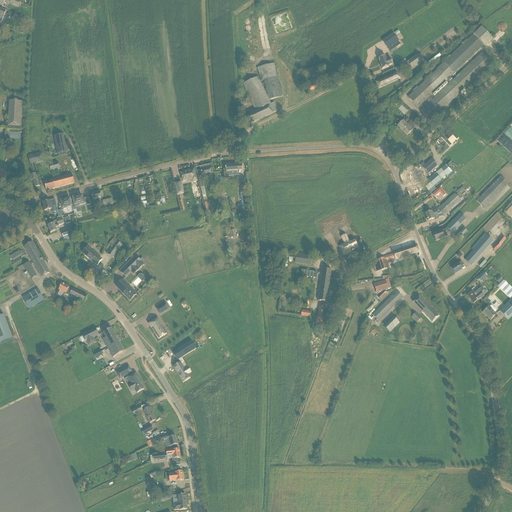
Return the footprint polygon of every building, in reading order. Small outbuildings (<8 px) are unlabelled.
[(5,18),(11,20),(14,13),(8,11),(5,18)] [(408,97),(418,108),(447,80),(450,83),(420,111),(430,121),(492,63),(482,52),(453,80),(450,77),(484,45),(484,46),(492,39),(481,27),(437,69),(437,70),(408,97)] [(401,45),(393,34),(382,41),(387,49),(393,45),(395,48),(401,45)] [(408,61),(412,67),(421,61),(416,55),(408,61)] [(385,56),(378,59),(382,69),(389,67),(388,66),(392,64),(390,59),(386,60),(385,56)] [(269,100),(283,97),(275,68),(276,67),(275,66),(274,66),(274,63),(257,68),(261,81),(264,81),(268,95),(266,95),(258,77),(243,84),(255,109),(250,111),(251,113),(243,117),(247,125),(278,111),(274,103),(271,104),(269,100)] [(397,72),(376,82),(379,89),(400,79),(397,72)] [(306,83),(308,87),(310,92),(318,88),(314,81),(309,84),(308,82),(306,83)] [(246,99),(240,100),(241,106),(242,106),(242,110),(245,110),(245,106),(250,105),(249,99),(246,99)] [(8,126),(21,127),(23,102),(9,101),(8,126)] [(412,130),(415,127),(419,131),(421,129),(413,120),(407,125),(403,121),(397,126),(401,130),(401,129),(404,132),(404,133),(407,136),(409,133),(410,134),(410,133),(412,130)] [(511,140),(503,132),(496,140),(506,149),(508,147),(509,149),(511,145),(511,140)] [(63,135),(54,136),(57,154),(67,152),(63,135)] [(41,153),(28,156),(30,165),(43,161),(41,153)] [(425,165),(422,168),(425,171),(428,174),(438,166),(432,159),(425,165)] [(49,164),(51,171),(60,169),(58,161),(49,164)] [(225,170),(224,170),(224,176),(235,176),(235,173),(239,173),(239,171),(242,171),(242,169),(242,164),(230,165),(230,164),(225,164),(226,167),(225,167),(225,169),(225,170)] [(212,169),(210,169),(209,165),(200,167),(200,169),(202,176),(207,175),(209,183),(210,186),(213,185),(213,182),(211,174),(213,173),(212,169)] [(0,181),(2,183),(8,174),(0,168),(0,181)] [(181,173),(183,181),(192,179),(193,182),(197,181),(194,169),(190,170),(190,171),(181,173)] [(432,177),(428,180),(430,182),(433,186),(437,183),(441,180),(446,175),(441,169),(436,173),(432,177)] [(415,171),(408,173),(410,178),(411,181),(413,185),(421,182),(419,179),(423,178),(421,172),(416,174),(415,171)] [(30,175),(31,180),(33,180),(35,187),(40,186),(36,173),(30,175)] [(53,180),(44,182),(46,191),(74,183),(71,173),(53,178),(53,180)] [(500,177),(476,201),(481,205),(485,209),(508,185),(500,177)] [(174,183),(177,195),(183,194),(180,182),(174,183)] [(425,214),(428,221),(439,217),(438,215),(442,214),(443,216),(460,200),(463,197),(463,196),(460,192),(461,191),(462,193),(464,191),(463,190),(465,188),(463,186),(456,192),(457,194),(456,195),(455,194),(438,209),(438,210),(432,212),(432,211),(425,214)] [(440,188),(432,194),(435,197),(439,193),(443,197),(446,195),(440,188)] [(100,192),(91,194),(92,199),(93,201),(96,200),(97,205),(101,204),(100,199),(101,199),(101,197),(100,192)] [(74,198),(73,198),(73,199),(74,202),(75,207),(75,206),(84,204),(86,204),(86,206),(90,205),(88,198),(85,199),(83,199),(82,196),(81,196),(79,197),(78,197),(78,196),(74,197),(74,198)] [(62,201),(61,201),(63,210),(67,208),(67,207),(71,206),(72,211),(73,211),(74,214),(77,213),(76,210),(75,206),(75,207),(74,202),(71,203),(70,200),(70,199),(66,200),(66,199),(62,200),(62,201)] [(42,203),(44,211),(51,209),(52,211),(58,210),(55,200),(50,201),(51,201),(50,201),(42,203)] [(451,223),(446,228),(447,229),(450,232),(451,232),(452,233),(456,230),(466,220),(460,214),(451,223)] [(57,220),(57,221),(53,222),(53,224),(48,226),(50,233),(57,231),(56,228),(59,227),(59,226),(64,224),(62,218),(61,218),(57,220)] [(73,234),(71,229),(70,227),(67,228),(68,230),(61,232),(63,237),(73,234)] [(444,230),(433,234),(436,241),(447,237),(444,230)] [(330,234),(325,237),(329,244),(334,241),(330,234)] [(465,260),(471,266),(475,262),(493,241),(485,234),(472,249),(474,250),(465,260)] [(345,244),(340,247),(344,255),(350,251),(358,247),(354,240),(350,242),(349,242),(347,239),(343,241),(345,244)] [(24,247),(42,277),(49,273),(32,242),(24,247)] [(118,242),(107,254),(112,258),(122,245),(118,242)] [(387,269),(385,261),(395,257),(396,260),(419,252),(416,245),(393,252),(394,254),(385,257),(386,258),(378,260),(379,261),(376,262),(373,263),(375,272),(387,269)] [(85,249),(82,253),(97,266),(100,262),(102,260),(94,253),(91,250),(87,247),(85,249)] [(10,255),(13,261),(22,256),(19,250),(10,255)] [(311,257),(296,255),(295,264),(310,266),(311,257)] [(144,264),(137,256),(120,272),(125,277),(133,269),(136,272),(144,264)] [(109,262),(107,260),(103,265),(111,272),(117,263),(112,259),(109,262)] [(464,265),(462,261),(451,268),(455,274),(462,270),(465,268),(464,265)] [(29,262),(24,266),(31,279),(36,276),(29,262)] [(318,301),(327,302),(331,270),(322,269),(318,301)] [(301,270),(300,276),(315,278),(316,272),(301,270)] [(476,279),(480,283),(487,275),(484,272),(476,279)] [(132,292),(127,287),(128,286),(122,280),(116,286),(130,300),(136,294),(133,291),(132,292)] [(374,284),(376,293),(388,289),(386,280),(374,284)] [(59,290),(56,294),(61,297),(63,292),(66,293),(65,294),(69,296),(70,294),(84,301),(87,296),(73,289),(72,289),(69,287),(62,284),(59,290)] [(467,295),(473,303),(478,300),(479,300),(484,296),(481,293),(484,291),(482,287),(474,294),(472,291),(467,295)] [(22,298),(29,309),(44,300),(38,289),(22,298)] [(372,315),(378,321),(403,298),(397,291),(372,315)] [(379,298),(381,300),(388,294),(386,292),(379,298)] [(511,298),(499,311),(508,320),(511,315),(511,298)] [(169,308),(165,302),(156,308),(158,312),(163,309),(164,312),(169,308)] [(314,329),(322,330),(324,318),(323,317),(325,307),(318,306),(317,316),(316,316),(314,329)] [(428,306),(422,312),(432,322),(439,317),(428,306)] [(489,308),(488,307),(483,313),(490,320),(496,315),(494,313),(496,311),(496,310),(492,306),(491,306),(489,308)] [(421,318),(416,313),(412,317),(411,317),(416,322),(421,318)] [(0,343),(12,339),(3,315),(0,316),(0,343)] [(157,318),(148,324),(151,328),(152,328),(159,339),(167,334),(161,326),(162,325),(157,318)] [(389,333),(399,324),(394,318),(383,327),(389,333)] [(93,338),(99,335),(95,328),(82,335),(85,342),(86,341),(89,346),(95,342),(93,338)] [(106,338),(103,340),(106,345),(107,348),(113,358),(124,351),(119,342),(111,328),(103,333),(106,338)] [(191,341),(173,352),(177,360),(195,349),(191,341)] [(97,373),(108,367),(102,356),(91,362),(97,373)] [(176,365),(173,367),(183,383),(186,381),(187,380),(190,378),(188,374),(191,372),(188,368),(185,370),(181,363),(182,362),(180,363),(177,365),(177,364),(176,365)] [(128,365),(116,371),(118,376),(121,374),(123,377),(127,375),(125,372),(130,369),(128,365)] [(113,369),(104,373),(107,378),(116,375),(113,369)] [(141,383),(136,373),(129,377),(131,379),(129,380),(132,384),(130,386),(132,390),(134,389),(137,393),(144,389),(140,383),(141,383)] [(31,380),(18,374),(13,386),(25,391),(31,380)] [(202,393),(194,397),(198,404),(200,406),(199,406),(204,414),(211,409),(202,393)] [(131,411),(134,415),(143,411),(140,406),(131,411)] [(152,412),(150,408),(143,412),(149,424),(156,420),(152,412)] [(151,425),(141,431),(143,435),(153,430),(151,425)] [(158,437),(160,443),(167,441),(168,447),(178,444),(175,436),(169,438),(167,434),(158,437)] [(160,455),(153,456),(153,461),(154,461),(172,459),(172,464),(178,463),(177,458),(180,458),(179,449),(174,450),(172,450),(169,450),(166,451),(159,453),(160,455)] [(176,481),(183,480),(182,471),(175,472),(165,473),(166,479),(169,478),(170,482),(176,481)] [(178,495),(173,496),(174,504),(173,504),(174,510),(179,510),(187,510),(185,494),(178,495)]
